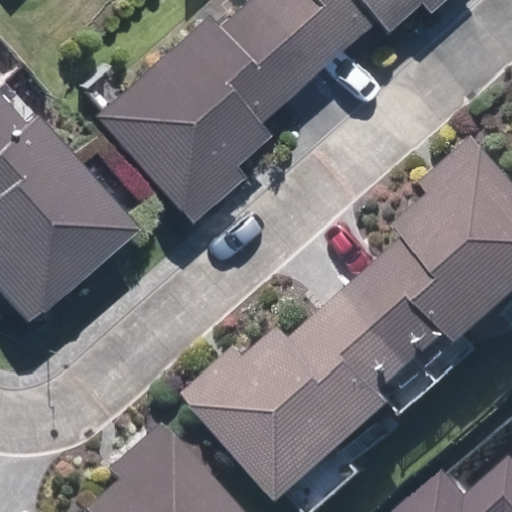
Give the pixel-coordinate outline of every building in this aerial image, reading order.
[(370,13),(381,26),(409,0),(416,0),(428,12),(441,0),(229,0),(217,12),(210,4),(93,112),(189,217),(243,168),(235,158),(265,130),(255,118),(370,13)] [(0,285),(26,316),(134,221),(33,105),(24,113),(0,86),(0,285)] [(440,174),(447,182),(414,213),(423,222),(308,330),(291,312),(260,341),(254,335),(200,384),(318,511),(319,511),(394,443),(383,432),(413,404),(419,410),(483,350),(475,341),(511,306),(511,151),(490,128),(440,174)] [(104,468),(114,479),(81,510),(83,511),(233,511),(151,424),(104,468)] [(511,511),(511,463),(488,484),(467,461),(411,510),(412,511),(511,511)]
